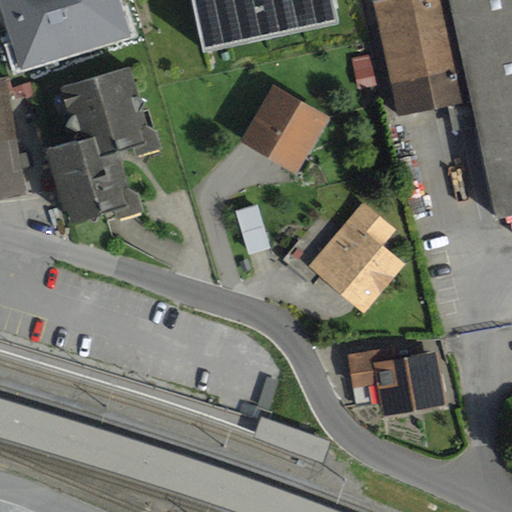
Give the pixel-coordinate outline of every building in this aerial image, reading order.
[(132,38),(120,0),(0,0),(0,7),(21,74),(132,38)] [(333,0),(191,0),(202,50),(338,22),(333,0)] [(449,0),(370,0),(396,120),(471,105),(449,0)] [(511,0),(449,0),(471,105),(494,220),(511,216),(511,0)] [(376,86),(370,55),(352,58),(358,90),(376,86)] [(76,147),(47,155),(69,229),(134,209),(117,155),(154,144),(132,69),(59,90),(76,147)] [(6,80),(0,80),(0,201),(26,197),(6,80)] [(331,121),(274,87),(239,145),(296,179),(331,121)] [(258,195),(236,202),(250,244),(271,238),(258,195)] [(364,202),(309,266),(364,313),(405,266),(383,247),(397,230),(364,202)] [(438,352),(383,362),(381,349),(347,355),(353,389),(378,385),(384,417),(447,406),(438,352)] [(0,401),(0,434),(74,457),(190,492),(249,511),(336,511),(270,487),(200,464),(83,427),(0,401)]
